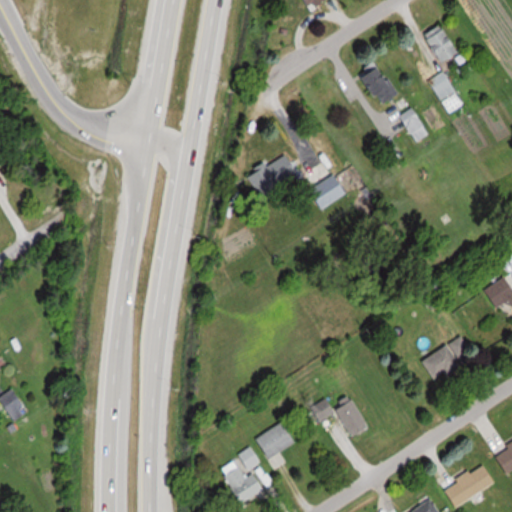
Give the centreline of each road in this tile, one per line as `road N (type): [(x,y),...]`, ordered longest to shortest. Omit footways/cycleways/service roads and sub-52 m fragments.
road 1 (secondary): [(151,511),(155,377),(217,0)]
road 2 (secondary): [(169,0),(117,351),(108,511)]
road 3 (residential): [(318,511),(511,383)]
road 4 (residential): [(0,5),(43,99),(65,121),(144,148)]
road 5 (residential): [(260,101),(270,80),(390,0)]
road 6 (secondary): [(171,268),(174,160),(144,148)]
